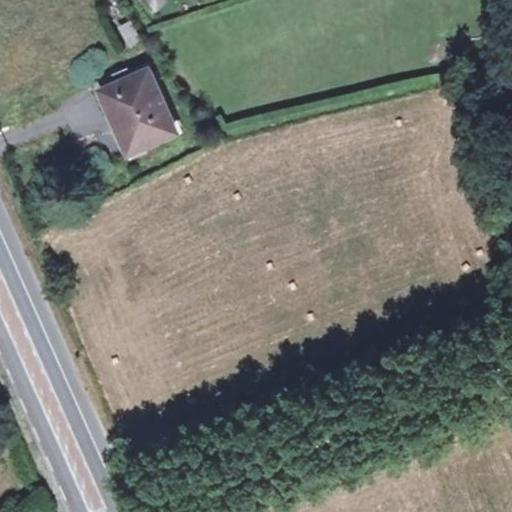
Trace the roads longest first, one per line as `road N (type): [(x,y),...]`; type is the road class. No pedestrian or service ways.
road 1 (unclassified): [(511,366),(127,511)]
road 2 (secondary): [(113,511),(0,254)]
road 3 (secondary): [(0,336),(78,511)]
